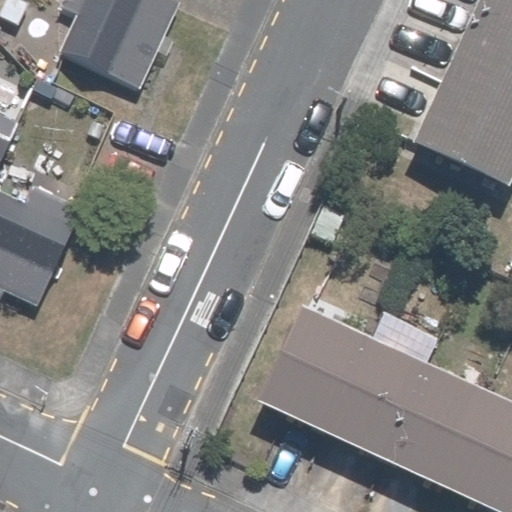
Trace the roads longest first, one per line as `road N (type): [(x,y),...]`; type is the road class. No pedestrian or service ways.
road 1 (residential): [(336,0),(113,490)]
road 2 (residential): [(0,436),(113,490)]
